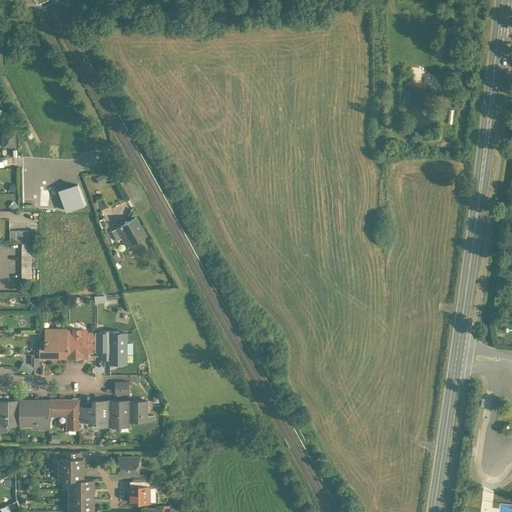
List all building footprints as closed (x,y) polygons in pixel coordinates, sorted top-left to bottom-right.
[(14,134),(4,133),(4,146),(14,146),(14,134)] [(57,185),(42,185),(40,207),(56,208),(57,185)] [(103,197),(97,200),(101,208),(107,205),(103,197)] [(77,218),(79,230),(94,227),(92,216),(77,218)] [(135,217),(121,225),(113,230),(123,248),(132,244),(146,236),(135,217)] [(28,230),(10,230),(10,242),(22,242),(28,242),(28,230)] [(28,242),(22,242),(22,278),(34,278),(34,242),(28,242)] [(67,329),(46,329),(46,341),(46,357),(67,357),(67,330),(67,329)] [(81,329),(73,329),(73,330),(67,330),(67,357),(70,357),(83,357),(87,357),(87,345),(87,333),(80,333),(81,329)] [(95,332),(87,332),(87,333),(87,345),(95,345),(95,332)] [(22,361),(20,369),(32,372),(34,364),(22,361)] [(129,382),(115,382),(115,394),(129,394),(129,382)] [(19,400),(0,400),(0,422),(8,422),(7,426),(10,426),(20,426),(20,424),(19,424),(19,400)] [(42,401),(33,400),(19,400),(19,424),(20,424),(32,424),(33,424),(33,422),(37,422),(37,423),(38,423),(38,427),(49,427),(49,414),(49,412),(42,412),(42,401)] [(73,400),(49,400),(49,412),(49,414),(68,414),(68,428),(79,428),(79,421),(79,407),(73,407),(73,400)] [(109,400),(93,400),(93,407),(87,407),(87,421),(98,421),(98,425),(109,425),(109,400)] [(129,400),(109,400),(109,425),(129,425),(129,421),(129,400)] [(147,400),(129,400),(129,421),(147,421),(147,415),(147,400)] [(0,433),(9,433),(10,426),(7,426),(8,422),(0,422),(0,433)] [(62,457),(60,457),(60,468),(83,468),(83,464),(84,463),(84,457),(80,457),(62,457)] [(138,459),(138,457),(119,457),(119,474),(133,474),(138,474),(138,465),(140,465),(140,460),(138,459)] [(83,468),(60,468),(60,479),(62,479),(70,479),(70,478),(83,478),(83,474),(84,473),(84,468),(83,468)] [(83,478),(70,478),(70,479),(70,489),(93,489),(93,485),(94,484),(94,478),(83,478)] [(62,479),(62,489),(70,489),(70,479),(62,479)] [(131,487),(129,487),(129,501),(148,501),(148,487),(144,487),(131,487)] [(93,489),(70,489),(71,499),(93,499),(93,495),(94,494),(94,489),(93,489)] [(93,499),(71,499),(71,510),(75,510),(93,510),(93,506),(94,505),(94,499),(93,499)] [(170,511),(180,511),(180,499),(170,500),(170,511)]
